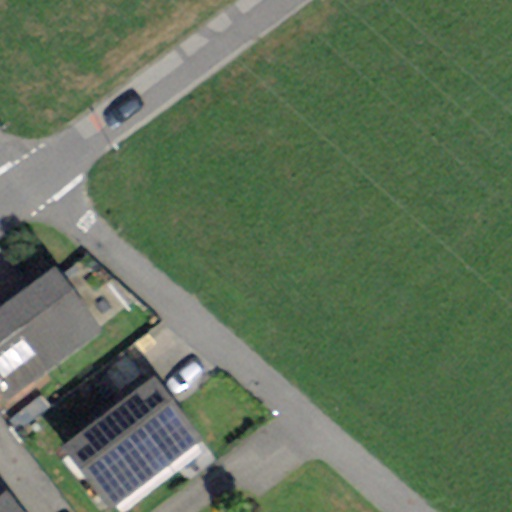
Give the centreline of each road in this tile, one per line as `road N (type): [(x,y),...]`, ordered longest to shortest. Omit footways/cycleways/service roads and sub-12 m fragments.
road 1 (residential): [(35,180),(405,511)]
road 2 (residential): [(276,0),(35,180)]
